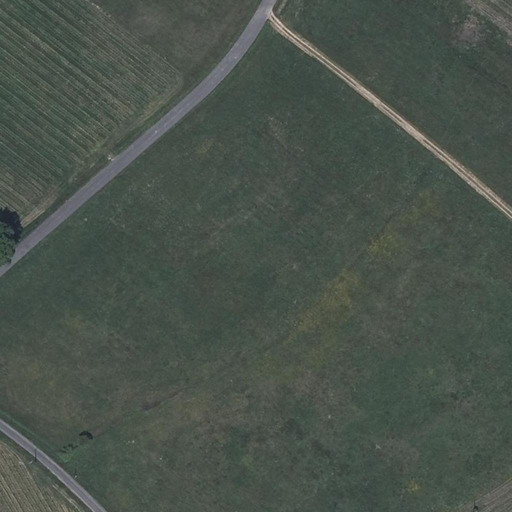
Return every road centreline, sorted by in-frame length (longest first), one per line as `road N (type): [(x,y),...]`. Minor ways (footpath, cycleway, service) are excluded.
road 1 (tertiary): [(271,0),(219,74),(0,271)]
road 2 (unclassified): [(99,511),(0,421)]
